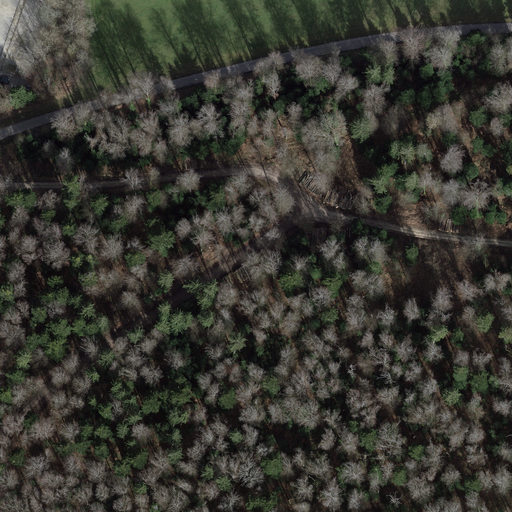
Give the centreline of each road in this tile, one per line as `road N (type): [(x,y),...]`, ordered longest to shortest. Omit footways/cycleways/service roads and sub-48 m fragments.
road 1 (unclassified): [(511,33),(246,61),(0,136)]
road 2 (track): [(0,452),(16,426),(256,246),(296,202)]
road 3 (track): [(296,202),(285,184),(241,170),(139,183),(0,182)]
road 4 (track): [(511,245),(296,202)]
